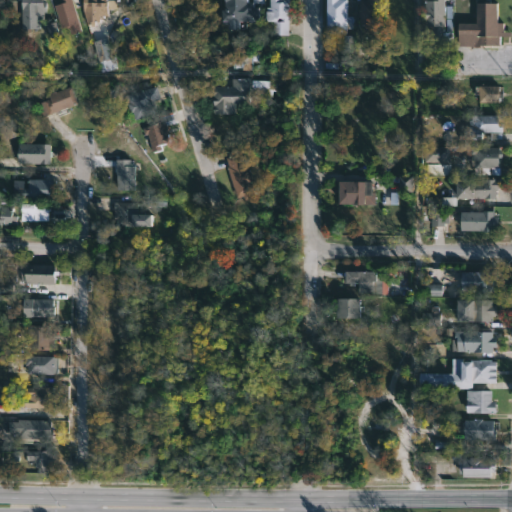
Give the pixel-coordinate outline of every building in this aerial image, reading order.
[(46,0),(46,6),(48,6),(48,11),(45,11),(45,20),(29,20),(30,14),(23,14),(23,0),(46,0)] [(75,0),(81,17),(59,24),(56,15),(58,15),(52,0),(75,0)] [(110,0),(110,16),(96,16),(96,27),(85,27),(85,0),(110,0)] [(248,0),(248,2),(254,3),(254,7),(260,7),(259,21),(222,21),(222,0),(248,0)] [(289,18),(289,35),(274,35),(274,21),(267,21),(267,0),(291,0),(291,18),(289,18)] [(352,7),(352,28),(344,27),(344,32),(334,32),(334,34),(349,35),(348,51),(340,51),(340,43),(323,43),(324,0),(344,0),(344,3),(352,3),(352,7)] [(377,0),(377,25),(372,25),(372,30),(360,30),(360,25),(358,25),(358,17),(355,17),(355,8),(358,8),(358,0),(377,0)] [(442,0),(442,6),(450,6),(449,45),(439,44),(439,43),(430,42),(431,33),(422,32),(423,0),(442,0)] [(497,2),(497,21),(501,22),(501,32),(501,36),(499,36),(499,45),(458,45),(458,23),(476,23),(476,2),(497,2)] [(106,58),(109,70),(102,71),(99,59),(93,60),(90,46),(108,41),(112,56),(106,58)] [(251,78),(251,81),(267,80),(268,100),(254,100),(254,105),(237,105),(237,113),(217,114),(217,109),(210,110),(210,88),(215,88),(215,86),(236,87),(236,85),(231,85),(231,78),(251,78)] [(47,116),(46,116),(41,103),(49,100),(49,97),(50,97),(50,95),(72,86),(79,104),(47,116)] [(152,116),(133,122),(125,96),(154,86),(158,99),(148,102),(152,116)] [(503,86),(503,91),(506,91),(506,97),(503,97),(503,103),(482,102),(482,93),(475,93),(476,86),(503,86)] [(501,115),(501,123),(505,123),(505,132),(486,132),(486,140),(473,140),(472,130),(474,130),(474,116),(501,115)] [(157,117),(159,125),(166,123),(171,138),(149,145),(145,128),(150,126),(148,120),(157,117)] [(51,144),(51,151),(54,151),(54,157),(52,157),(51,165),(18,163),(19,144),(51,144)] [(498,147),(498,150),(501,150),(501,157),(498,157),(498,175),(473,174),(473,166),(469,166),(469,155),(448,154),(448,161),(422,161),(422,145),(498,147)] [(241,154),(245,168),(248,167),(252,181),(254,181),(258,196),(244,200),(243,197),(237,198),(227,158),(241,154)] [(133,159),(133,164),(137,165),(137,190),(118,190),(117,159),(133,159)] [(427,164),(427,175),(449,175),(450,164),(427,164)] [(400,193),(413,193),(413,176),(400,176),(400,193)] [(54,199),(14,198),(14,188),(26,189),(26,179),(55,179),(54,199)] [(495,190),(495,197),(452,198),(451,188),(453,188),(453,180),(496,179),(497,190),(495,190)] [(374,192),(374,204),(334,203),(335,180),(369,181),(369,191),(374,192)] [(141,204),(141,215),(133,215),(133,227),(114,226),(114,219),(113,219),(113,202),(141,202),(141,204)] [(21,221),(49,221),(48,203),(20,204),(21,221)] [(18,214),(17,225),(0,224),(0,207),(14,207),(14,214),(18,214)] [(493,211),(493,216),(499,216),(498,225),(493,225),(493,232),(484,232),(484,231),(460,230),(460,212),(493,211)] [(53,265),(53,269),(57,270),(57,276),(54,275),(54,284),(26,284),(26,282),(21,282),(21,266),(33,264),(53,265)] [(380,272),(379,293),(347,292),(347,271),(380,272)] [(495,272),(495,277),(500,277),(500,287),(495,287),(495,292),(468,292),(468,290),(464,290),(464,272),(495,272)] [(431,295),(442,296),(442,285),(431,284),(431,295)] [(25,323),(12,323),(12,316),(25,316),(25,299),(56,300),(55,317),(25,317),(25,323)] [(354,299),(354,301),(363,301),(363,306),(366,306),(366,312),(363,312),(363,319),(340,318),(340,299),(354,299)] [(495,301),(494,306),(496,306),(495,322),(458,321),(459,301),(495,301)] [(48,325),(48,331),(53,331),(52,344),(48,344),(48,350),(26,349),(26,333),(20,333),(20,326),(48,325)] [(453,328),(453,330),(491,331),(491,336),(494,336),(494,347),(491,347),(491,352),(450,351),(451,339),(452,339),(452,336),(444,335),(444,328),(453,328)] [(53,367),(53,375),(27,374),(27,365),(24,365),(24,355),(53,356),(53,367)] [(494,373),(494,384),(474,384),(474,374),(469,374),(469,362),(495,362),(494,373)] [(52,387),(52,408),(21,407),(22,388),(52,387)] [(491,400),(496,401),(496,413),(466,413),(467,390),(491,390),(491,400)] [(481,419),(492,421),(492,430),(495,430),(495,441),(463,440),(464,420),(481,419)] [(49,421),(49,426),(52,426),(52,440),(19,439),(20,420),(49,421)] [(51,451),(50,457),(54,457),(55,463),(54,464),(50,464),(50,470),(46,470),(46,463),(27,464),(28,451),(51,451)] [(487,457),(487,460),(493,460),(493,472),(489,472),(489,477),(461,477),(461,474),(456,474),(457,461),(460,461),(460,459),(469,460),(469,457),(487,457)]
